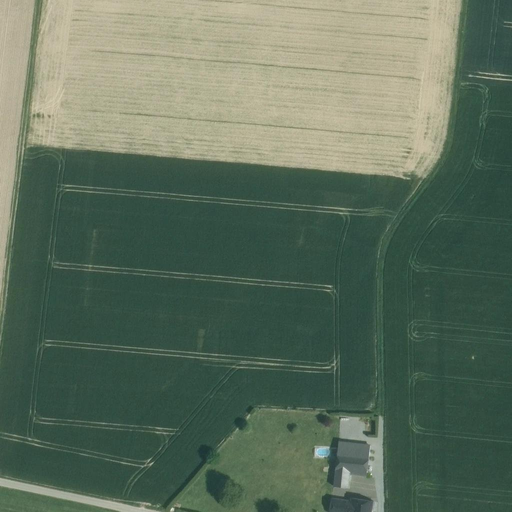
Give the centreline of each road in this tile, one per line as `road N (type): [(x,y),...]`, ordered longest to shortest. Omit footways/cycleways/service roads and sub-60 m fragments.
road 1 (track): [(465,0),(448,148),(381,248),(381,412)]
road 2 (track): [(38,0),(0,324)]
road 3 (unclassified): [(140,511),(0,482)]
